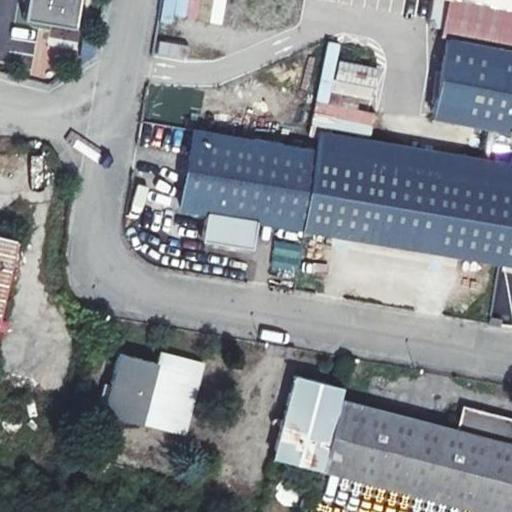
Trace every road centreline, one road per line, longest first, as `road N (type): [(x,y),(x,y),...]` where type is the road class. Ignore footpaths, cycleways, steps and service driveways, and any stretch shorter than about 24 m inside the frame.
road 1 (unclassified): [(99,121),(90,242),(93,268),(111,283),(511,364)]
road 2 (unknown): [(111,55),(399,120)]
road 3 (unclassified): [(121,0),(99,121)]
